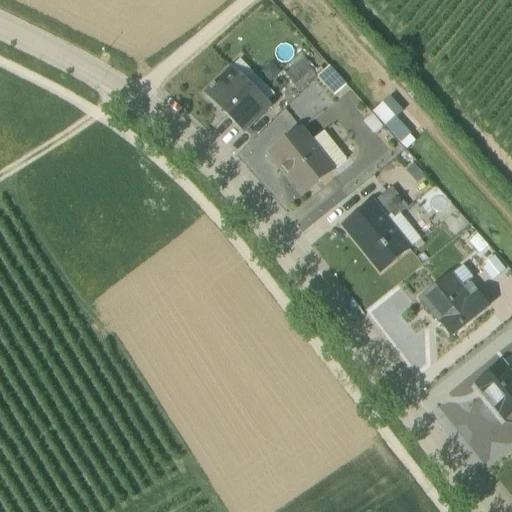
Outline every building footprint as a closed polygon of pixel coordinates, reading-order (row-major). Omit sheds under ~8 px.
[(284,75),(299,92),(315,78),(307,68),(309,66),(303,58),(302,59),(284,75)] [(272,94),(239,61),(232,68),(231,68),(205,93),(225,114),(224,115),(243,135),(270,108),(265,102),(272,94)] [(346,86),(328,67),(316,77),(334,97),(346,86)] [(407,151),(418,142),(398,119),(405,113),(391,97),(374,112),(407,151)] [(267,155),(301,198),(335,171),(334,170),(345,161),(323,133),(311,142),(300,128),(267,155)] [(416,165),(404,174),(397,164),(392,168),(396,173),(390,177),(405,197),(427,181),(416,165)] [(407,209),(391,189),(374,202),(373,201),(339,227),(378,276),(412,250),(411,248),(420,241),(399,215),(407,209)] [(488,248),(476,234),(467,242),(479,255),(488,248)] [(504,270),(492,255),(484,261),(487,265),(482,270),(491,281),(492,281),(496,277),(497,278),(500,276),(499,275),(504,270)] [(462,267),(417,300),(450,340),(489,309),(468,282),(472,280),(462,267)] [(511,373),(501,360),(471,385),(503,424),(511,416),(511,373)]
